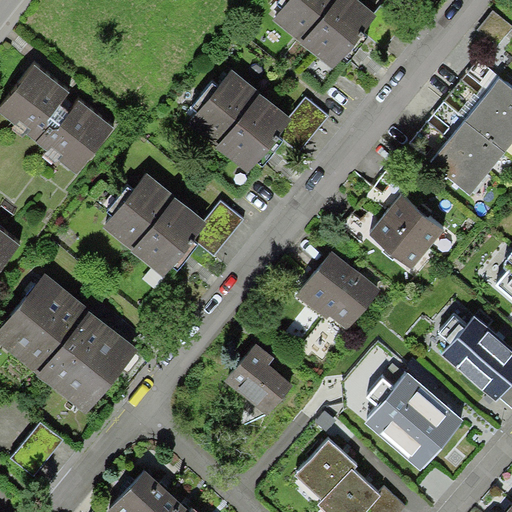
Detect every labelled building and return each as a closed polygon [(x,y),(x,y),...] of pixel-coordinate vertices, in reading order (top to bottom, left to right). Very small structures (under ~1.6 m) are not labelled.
[(359,0),(283,0),(270,16),(333,68),(377,14),(359,0)] [(34,60),(0,100),(0,109),(79,172),(113,126),(34,60)] [(231,70),(186,120),(245,168),(290,119),(231,70)] [(511,89),(497,77),(489,87),(480,98),(511,123),(511,89)] [(511,141),(511,123),(480,98),(472,108),(463,118),(504,152),(511,141)] [(504,152),(463,118),(455,129),(446,139),(487,172),(504,152)] [(487,172),(446,139),(438,150),(429,160),(470,193),(487,172)] [(147,171),(101,221),(164,269),(205,220),(147,171)] [(443,229),(398,196),(369,234),(413,268),(443,229)] [(0,226),(0,264),(19,241),(0,226)] [(332,250),(297,293),(344,332),(380,289),(332,250)] [(511,262),(492,287),(511,303),(511,262)] [(134,345),(42,270),(0,327),(0,344),(85,408),(134,345)] [(497,397),(511,379),(511,338),(478,308),(467,321),(456,310),(443,325),(452,333),(440,346),(497,397)] [(223,381),(266,415),(292,384),(269,365),(274,358),(255,342),(223,381)] [(383,377),(366,397),(379,407),(366,422),(420,469),(463,420),(407,371),(394,386),(383,377)] [(40,422),(11,458),(33,477),(63,440),(40,422)] [(356,464),(329,438),(295,474),(322,500),(352,468),(356,464)] [(378,492),(352,468),(322,500),(319,503),(328,511),(364,511),(381,495),(378,492)] [(190,511),(145,470),(105,511),(190,511)] [(384,486),(378,492),(381,495),(368,508),(371,511),(399,511),(405,507),(384,486)]
